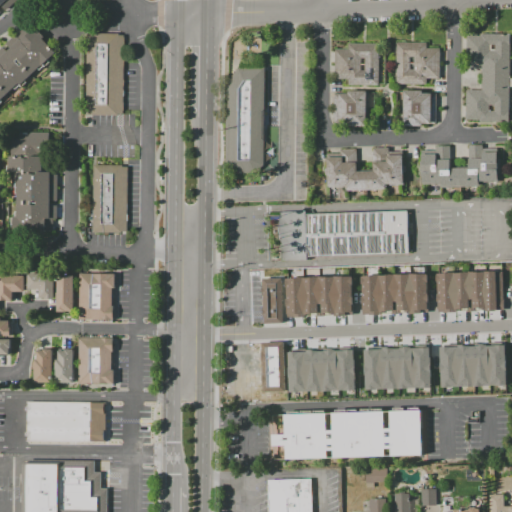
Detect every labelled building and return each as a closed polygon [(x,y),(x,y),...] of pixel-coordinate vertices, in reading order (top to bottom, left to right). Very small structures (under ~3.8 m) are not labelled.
[(0,99),(55,54),(30,23),(0,47),(0,99)] [(509,35),(466,34),(465,65),(480,65),(480,90),(465,90),(465,121),(507,122),(509,35)] [(90,35),(127,36),(126,115),(89,114),(90,35)] [(394,84),(425,84),(425,79),(438,79),(439,48),(425,48),(425,43),(395,42),(394,84)] [(378,85),(378,44),(347,43),(347,49),(334,49),(333,79),(347,79),(346,85),(378,85)] [(242,68),(268,68),(267,167),(256,174),(229,174),(230,83),(242,68)] [(366,92),(335,91),(335,125),(366,126),(366,92)] [(434,125),(435,91),(403,91),(403,125),(434,125)] [(49,132),(17,132),(17,139),(9,139),(9,172),(16,172),(16,217),(9,217),(10,232),(51,232),(51,219),(55,219),(55,203),(56,203),(56,174),(49,174),(49,132)] [(421,184),(439,183),(439,187),(480,187),(480,183),(497,183),(496,148),(482,149),(482,145),(467,145),(468,168),(449,168),(449,146),(435,146),(435,150),(420,151),(421,184)] [(402,185),(401,151),(388,151),(388,148),(371,148),(372,171),(356,171),(355,149),(338,149),(339,153),(325,154),(326,187),(344,187),(344,190),(385,189),(385,185),(402,185)] [(93,165),(126,165),(125,233),(92,233),(93,165)] [(278,213),(305,212),(305,216),(410,213),(411,256),(308,259),(308,261),(279,262),(278,213)] [(436,273),(437,312),(503,310),(502,271),(436,273)] [(53,299),(53,274),(27,273),(27,290),(38,290),(38,299),(53,299)] [(82,274),(118,275),(117,322),(82,322),(82,274)] [(427,274),(361,275),(361,314),(427,313),(427,274)] [(24,276),(0,275),(0,300),(11,301),(11,292),(24,292),(24,276)] [(73,275),(56,275),(56,312),(73,312),(73,275)] [(262,324),(282,324),(281,278),(261,278),(262,324)] [(283,281),(387,278),(389,322),(284,324),(283,306),(296,306),(296,297),(284,297),(283,281)] [(389,294),(494,291),(495,319),(390,323),(389,294)] [(0,336),(10,337),(10,319),(0,318),(0,336)] [(10,340),(0,339),(0,357),(0,358),(0,355),(10,355),(10,340)] [(80,339),(117,339),(117,386),(80,386),(80,339)] [(440,387),(506,386),(505,345),(439,347),(440,387)] [(364,390),(430,388),(429,348),(363,349),(364,390)] [(52,383),(51,349),(36,350),(36,359),(33,359),(33,383),(52,383)] [(54,386),(72,386),(73,350),(55,349),(54,386)] [(287,351),(288,392),(354,391),(354,350),(287,351)] [(29,403),(109,404),(109,444),(29,443),(29,403)] [(425,410),(427,456),(278,462),(276,416),(425,410)] [(27,511),(28,462),(97,463),(97,472),(104,472),(103,488),(110,488),(110,511),(27,511)] [(386,468),(364,469),(364,483),(386,483),(386,468)] [(272,511),(272,481),(314,480),(314,511),(272,511)] [(435,506),(434,489),(420,489),(420,506),(435,506)] [(394,494),(394,511),(408,511),(408,494),(394,494)] [(511,511),(511,506),(503,506),(502,495),(488,495),(488,511),(511,511)] [(386,511),(386,499),(368,499),(367,511),(386,511)]
